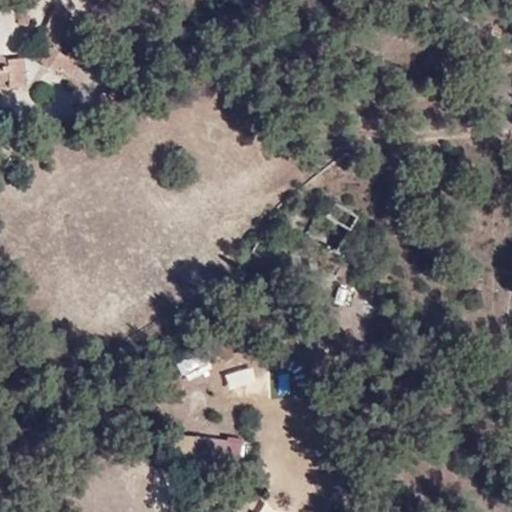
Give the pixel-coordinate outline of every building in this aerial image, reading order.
[(49,43),(43,65),(72,73),(88,15),(51,5),(41,41),(49,43)] [(0,67),(28,82),(38,71),(0,19),(0,67)] [(369,221),(337,196),(279,294),(329,302),(369,221)] [(258,397),(297,398),(297,378),(259,377),(258,397)] [(186,441),(186,461),(238,462),(239,441),(186,441)]
